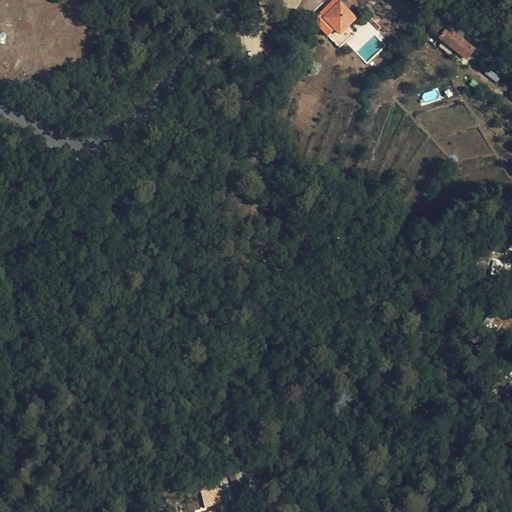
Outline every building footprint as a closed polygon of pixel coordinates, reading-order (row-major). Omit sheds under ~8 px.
[(349,0),(348,0),(333,14),(341,22),(347,29),(351,25),(356,32),(362,27),(356,20),(362,15),(349,0)] [(333,14),(324,22),(332,30),(341,22),(333,14)] [(444,18),(437,27),(445,33),(452,24),(444,18)] [(478,45),(452,24),(445,33),(461,46),(469,52),(471,53),(478,45)] [(466,57),(469,52),(461,46),(458,50),(466,57)] [(220,505),(218,486),(201,488),(203,507),(220,505)]
